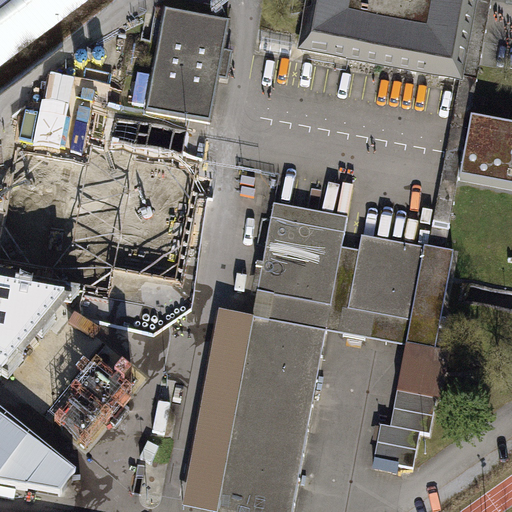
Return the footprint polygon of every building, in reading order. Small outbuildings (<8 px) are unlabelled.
[(0,0),(0,59),(79,0),(0,0)] [(304,0),(295,52),(461,82),(476,0),(304,0)] [(476,0),(461,82),(429,251),(445,254),(459,182),(471,118),(492,0),(476,0)] [(226,24),(161,12),(144,109),(208,121),(226,24)] [(511,125),(471,118),(459,182),(511,191),(511,125)] [(117,127),(105,124),(100,146),(113,148),(114,144),(117,127)] [(81,201),(80,199),(30,191),(21,237),(72,246),(122,255),(123,250),(129,251),(131,240),(125,239),(130,210),(81,201)] [(344,220),(270,205),(254,296),(269,299),(328,309),(338,251),(344,220)] [(173,216),(130,210),(125,239),(131,240),(129,251),(144,254),(157,256),(160,243),(169,245),(173,216)] [(357,253),(346,310),(410,322),(405,348),(434,354),(452,255),(445,254),(429,251),(360,238),(357,253)] [(328,309),(269,299),(265,323),(322,334),(405,348),(410,322),(346,310),(357,253),(338,251),(328,309)] [(0,383),(1,384),(75,294),(0,279),(0,292),(43,302),(0,355),(0,383)] [(215,511),(250,321),(214,314),(178,511),(183,511),(215,511)] [(289,511),(322,334),(265,323),(250,321),(215,511),(289,511)] [(405,348),(397,394),(437,401),(442,402),(450,356),(434,354),(405,348)] [(79,382),(46,423),(83,453),(117,410),(120,413),(127,404),(123,401),(127,396),(121,391),(129,381),(121,375),(115,382),(93,364),(89,368),(81,362),(70,374),(79,382)] [(437,401),(397,394),(391,428),(380,426),(373,466),(414,473),(420,438),(430,440),(437,401)] [(73,478),(0,418),(0,487),(58,498),(73,478)]
